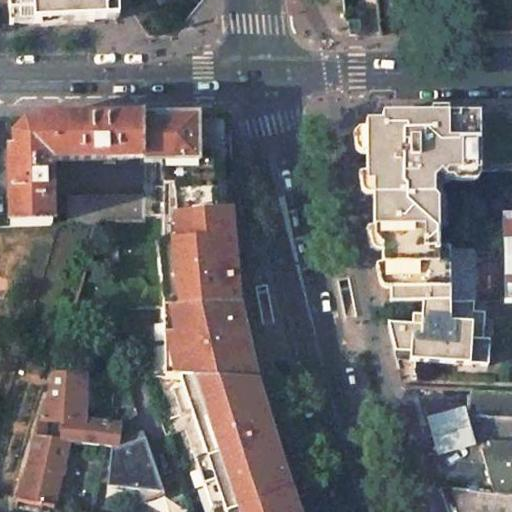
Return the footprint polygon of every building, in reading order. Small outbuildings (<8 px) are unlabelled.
[(0,0),(0,9),(8,9),(7,0),(0,0)] [(33,25),(57,24),(95,22),(94,0),(7,0),(8,9),(8,11),(33,10),(33,25)] [(116,0),(94,0),(95,22),(118,21),(116,0)] [(240,79),(251,216),(239,227),(249,295),(350,281),(346,252),(342,215),(331,206),(316,46),(320,41),(346,39),(343,0),(195,0),(174,24),(240,79)] [(9,25),(33,25),(33,10),(8,11),(9,25)] [(349,27),(349,33),(360,32),(359,21),(348,22),(349,27)] [(365,152),(366,186),(372,186),(372,199),(373,230),(380,231),(380,269),(388,269),(388,277),(389,307),(421,306),(449,306),(447,253),(436,253),(436,230),(441,230),(445,226),(445,197),(440,192),(440,184),(442,182),(473,182),(478,178),(477,173),(511,171),(511,113),(428,115),(381,115),(381,124),(371,125),(365,131),(365,152)] [(143,164),(162,165),(162,245),(149,244),(143,309),(155,309),(185,308),(195,308),(207,307),(238,306),(234,256),(231,216),(227,117),(143,118),(143,161),(143,164)] [(109,119),(39,120),(40,125),(25,125),(13,136),(13,152),(8,152),(9,188),(10,227),(52,225),(50,162),(143,161),(143,118),(109,119)] [(142,194),(67,198),(67,225),(99,223),(142,222),(142,219),(142,202),(142,194)] [(511,212),(502,213),(502,215),(504,304),(511,304),(511,212)] [(449,306),(475,305),(474,253),(447,253),(449,306)] [(412,339),(390,339),(392,346),(396,363),(490,368),(491,342),(485,342),(486,314),(475,314),(475,305),(449,306),(421,306),(421,320),(412,320),(412,330),(412,339)] [(141,361),(251,366),(250,362),(243,332),(242,328),(238,306),(207,307),(195,308),(185,308),(155,309),(143,309),(141,361)] [(390,339),(412,339),(412,330),(388,330),(390,339)] [(179,414),(193,457),(211,511),(231,511),(289,493),(286,482),(281,466),(255,383),(251,366),(141,361),(145,378),(159,421),(179,414)] [(86,375),(53,373),(34,439),(73,444),(116,448),(119,425),(84,421),(86,375)] [(511,393),(471,392),(470,416),(511,417),(511,393)] [(451,411),(427,418),(438,456),(461,450),(475,445),(470,428),(463,407),(451,411)] [(73,444),(34,439),(14,503),(53,509),(73,444)] [(481,452),(494,494),(511,496),(511,444),(488,444),(488,449),(481,452)] [(378,459),(371,462),(377,478),(384,476),(378,459)] [(511,511),(511,496),(494,494),(451,489),(458,511),(511,511)] [(295,511),(289,493),(231,511),(295,511)]
